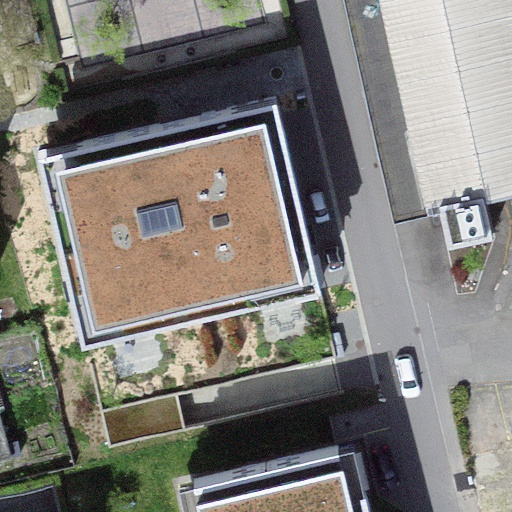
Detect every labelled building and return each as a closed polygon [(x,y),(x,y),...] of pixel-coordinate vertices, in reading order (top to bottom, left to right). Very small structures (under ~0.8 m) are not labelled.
[(381,0),(425,210),(440,207),(445,234),(494,224),(488,196),(511,191),(511,2),(509,3),(508,0),(381,0)] [(196,225),(211,287),(307,264),(313,287),(354,278),(316,119),(191,149),(209,222),(196,225)] [(209,222),(191,149),(130,164),(135,187),(86,199),(102,270),(83,274),(101,349),(153,336),(149,318),(215,303),(211,287),(196,225),(209,222)] [(303,325),(227,341),(238,394),(314,377),(303,325)] [(0,401),(0,459),(14,456),(0,401)] [(363,511),(349,455),(197,494),(202,511),(363,511)] [(511,511),(511,459),(473,469),(483,511),(511,511)]
